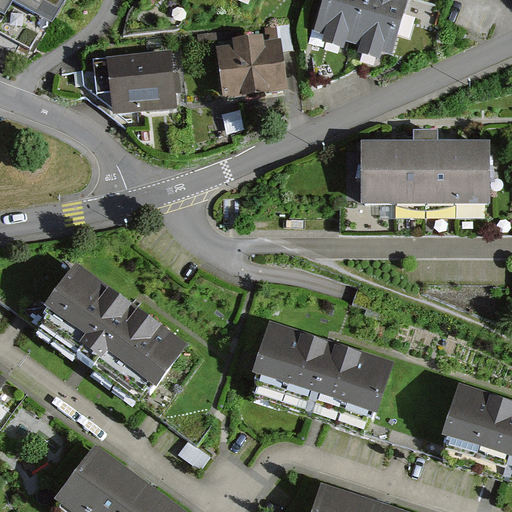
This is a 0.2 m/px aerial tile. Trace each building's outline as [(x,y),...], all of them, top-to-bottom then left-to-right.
[(0,0),(0,32),(32,51),(61,0),(0,0)] [(352,51),(366,0),(325,0),(314,40),(352,51)] [(390,62),(407,0),(366,0),(352,51),(390,62)] [(230,52),(214,54),(220,105),(283,97),(277,46),(262,48),(261,42),(230,46),(230,52)] [(174,54),(106,60),(111,112),(179,105),(174,54)] [(409,150),(356,151),(357,215),(488,214),(488,150),(435,150),(435,141),(409,141),(409,150)] [(180,353),(71,276),(40,319),(149,397),(180,353)] [(388,373),(262,334),(244,393),(369,432),(388,373)] [(511,412),(453,396),(436,454),(511,475),(511,412)] [(194,511),(95,441),(57,493),(84,511),(194,511)] [(377,511),(323,494),(317,511),(377,511)]
